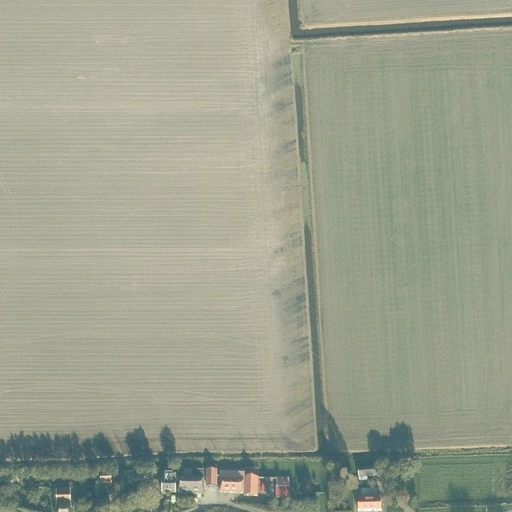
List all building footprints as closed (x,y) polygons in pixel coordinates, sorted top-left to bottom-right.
[(358,478),(358,479),(371,478),(379,477),(379,476),(378,468),(357,470),(358,478)] [(341,472),(336,473),(337,478),(342,478),(346,478),(349,476),(349,471),(345,470),(341,472)] [(203,494),(203,479),(203,472),(191,471),(191,478),(178,478),(178,494),(203,494)] [(217,471),(206,471),(206,487),(217,488),(217,471)] [(175,494),(175,482),(175,474),(161,473),(161,494),(175,494)] [(257,497),(258,479),(244,479),(244,474),(220,473),(220,481),(219,481),(219,493),(244,494),(243,497),(257,497)] [(111,485),(111,476),(100,476),(100,485),(111,485)] [(275,495),(275,500),(289,500),(289,483),(276,483),(275,495)] [(56,511),(70,511),(70,490),(56,490),(56,504),(56,511)] [(358,511),(381,511),(381,498),(377,498),(377,490),(361,491),(361,498),(357,498),(358,511)] [(102,497),(103,511),(110,510),(109,497),(102,497)] [(308,507),(316,507),(316,499),(308,499),(308,507)]
